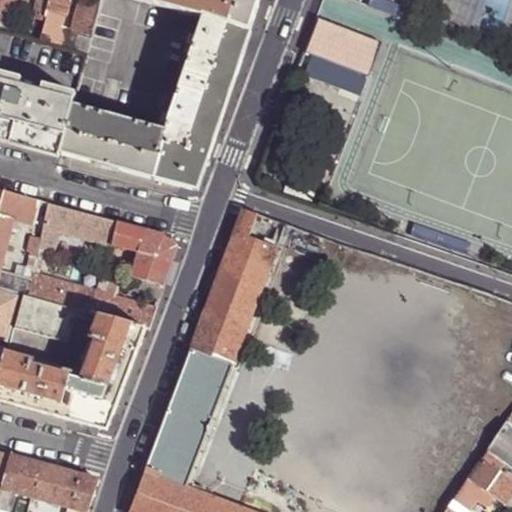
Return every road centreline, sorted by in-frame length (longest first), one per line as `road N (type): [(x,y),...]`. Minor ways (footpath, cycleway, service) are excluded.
road 1 (residential): [(511,290),(228,187)]
road 2 (residential): [(212,229),(123,468)]
road 3 (residential): [(212,229),(0,172)]
road 4 (residential): [(294,0),(244,143)]
road 5 (residential): [(0,433),(123,468)]
